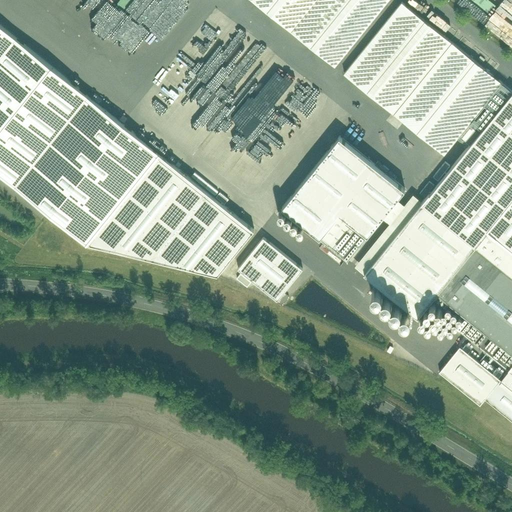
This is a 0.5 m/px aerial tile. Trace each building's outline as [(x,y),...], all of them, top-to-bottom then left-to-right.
[(17,0),(30,8),(32,12),(46,0),(17,0)] [(83,37),(112,45),(122,36),(136,23),(139,14),(140,13),(136,8),(137,3),(133,0),(126,0),(127,0),(126,0),(58,0),(47,11),(54,18),(63,10),(70,18),(60,28),(70,31),(73,28),(79,30),(78,34),(84,36),(83,37)] [(249,0),(331,65),(382,0),(249,0)] [(401,2),(343,71),(442,153),(500,84),(401,2)] [(224,17),(199,55),(206,60),(210,53),(219,59),(239,27),(224,17)] [(218,274),(256,228),(0,22),(0,174),(87,244),(218,274)] [(166,101),(173,107),(168,114),(179,123),(177,125),(179,127),(196,105),(175,89),(166,101)] [(318,119),(322,123),(338,104),(322,90),(315,99),(312,103),(318,108),(317,110),(321,114),(318,119)] [(508,369),(501,378),(459,344),(436,373),(477,405),(482,399),(511,422),(511,92),(510,91),(417,209),(403,198),(352,263),(418,316),(426,304),(508,369)] [(267,177),(271,179),(276,173),(280,165),(284,160),(287,154),(289,151),(287,150),(288,148),(280,144),(275,140),(279,132),(272,140),(270,139),(272,136),(267,133),(264,140),(262,139),(260,143),(247,157),(246,159),(257,169),(259,170),(267,177)] [(404,187),(338,138),(282,213),(348,263),(404,187)] [(305,268),(265,235),(238,268),(279,301),(305,268)]
